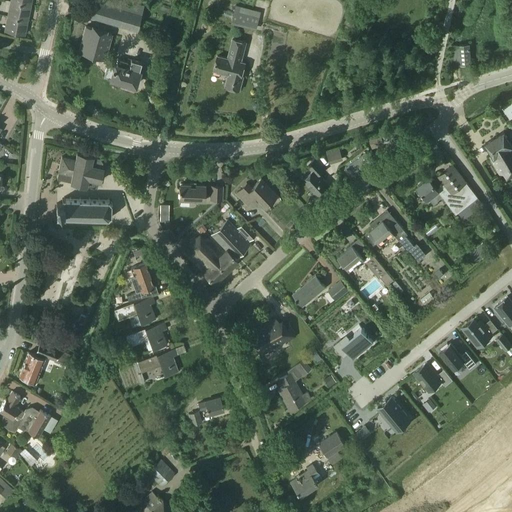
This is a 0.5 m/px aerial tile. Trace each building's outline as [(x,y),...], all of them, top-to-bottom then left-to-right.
[(126,0),(93,0),(88,17),(136,32),(144,5),(145,0),(136,0),(135,3),(126,0)] [(10,1),(7,16),(28,20),(31,5),(10,1)] [(261,12),(243,7),(236,6),(231,24),(256,30),(261,12)] [(28,20),(7,16),(4,31),(25,35),(28,20)] [(92,24),(91,28),(85,26),(78,52),(105,60),(112,34),(106,33),(108,29),(92,24)] [(214,70),(228,74),(225,87),(240,90),(243,78),(240,78),(242,71),(243,71),(245,63),(241,62),(246,43),(233,39),(228,59),(218,56),(214,70)] [(469,44),(459,45),(450,46),(452,66),(460,65),(471,64),(469,44)] [(115,65),(114,68),(107,66),(104,77),(111,79),(135,86),(141,62),(131,60),(130,64),(127,63),(127,62),(118,59),(116,66),(115,65)] [(485,143),(492,155),(489,157),(500,174),(502,174),(503,174),(506,179),(507,179),(511,176),(511,142),(511,143),(504,132),(485,143)] [(381,136),(369,140),(372,147),(384,143),(381,136)] [(339,149),(325,151),(327,163),(342,160),(339,149)] [(374,163),(366,152),(345,168),(353,179),(374,163)] [(58,172),(72,176),(70,182),(87,186),(97,188),(98,182),(100,182),(103,168),(101,167),(102,163),(99,159),(93,157),(94,157),(77,153),(75,160),(62,157),(58,172)] [(326,169),(316,158),(307,166),(312,172),(303,180),(318,197),(329,186),(319,175),(326,169)] [(423,180),(417,184),(418,186),(417,187),(427,200),(428,200),(429,199),(434,205),(443,198),(456,214),(459,212),(478,197),(467,182),(453,164),(437,176),(444,184),(437,188),(429,178),(424,181),(423,180)] [(281,169),(276,172),(281,180),(286,177),(281,169)] [(261,179),(251,188),(246,183),(235,193),(246,204),(255,196),(265,207),(277,196),(261,179)] [(180,184),(179,200),(204,201),(205,185),(180,184)] [(223,185),(210,185),(209,200),(222,200),(222,198),(224,198),(225,188),(223,188),(223,185)] [(478,197),(459,212),(465,220),(484,205),(478,197)] [(65,204),(56,204),(56,212),(63,212),(63,217),(108,218),(110,215),(111,203),(107,200),(65,199),(65,204)] [(390,213),(369,232),(365,234),(373,244),(376,241),(380,245),(386,241),(389,239),(389,238),(394,234),(408,251),(409,249),(414,246),(406,236),(408,234),(390,213)] [(227,219),(211,234),(225,250),(226,249),(237,260),(240,257),(238,256),(250,244),(246,239),(247,239),(249,241),(256,234),(245,222),(237,228),(239,230),(238,231),(227,219)] [(207,238),(187,256),(203,273),(213,284),(237,261),(237,260),(226,249),(225,250),(224,251),(211,237),(210,236),(207,238)] [(352,245),(342,253),(337,257),(349,271),(354,266),(355,267),(358,264),(365,262),(372,257),(370,255),(364,260),(352,245)] [(146,253),(144,247),(133,251),(135,257),(146,253)] [(394,280),(374,255),(372,257),(365,262),(379,278),(380,277),(387,285),(394,280)] [(130,277),(136,292),(127,296),(128,301),(152,295),(158,292),(156,285),(153,286),(145,263),(130,268),(133,276),(130,277)] [(440,269),(434,273),(438,278),(444,274),(440,269)] [(316,275),(293,294),(296,298),(295,299),(297,301),(298,300),(302,306),(325,287),(316,275)] [(341,279),(327,290),(336,300),(349,289),(341,279)] [(152,296),(133,302),(133,303),(114,309),(118,320),(137,313),(141,324),(155,319),(150,304),(155,303),(152,296)] [(511,301),(507,296),(495,306),(510,325),(511,322),(511,301)] [(491,335),(492,335),(482,323),(480,325),(474,318),(462,328),(477,347),(478,346),(477,345),(490,334),(491,335)] [(277,321),(274,319),(248,333),(260,354),(293,335),(288,326),(285,328),(282,322),(280,319),(277,321)] [(164,322),(145,328),(126,335),(130,346),(149,339),(153,350),(167,345),(162,330),(166,329),(164,322)] [(339,340),(333,345),(341,354),(347,350),(353,358),(354,358),(353,357),(373,341),(373,342),(373,341),(362,327),(342,344),(339,340)] [(503,334),(497,339),(505,349),(511,345),(503,334)] [(448,344),(447,343),(441,348),(442,349),(439,351),(453,368),(463,360),(469,368),(476,363),(466,350),(460,355),(450,342),(448,344)] [(35,354),(29,352),(19,376),(35,383),(35,382),(45,356),(55,360),(59,351),(39,344),(35,354)] [(175,348),(158,354),(154,355),(137,362),(141,373),(161,365),(164,376),(178,371),(173,356),(177,355),(175,348)] [(310,355),(315,362),(321,358),(315,350),(310,355)] [(303,358),(288,370),(290,373),(279,379),(283,386),(281,387),(285,395),(282,397),(289,409),(305,401),(295,382),(311,369),(303,358)] [(441,381),(445,385),(452,379),(444,369),(437,374),(427,362),(414,372),(429,391),(441,381)] [(0,407),(0,410),(3,413),(2,419),(4,425),(8,430),(15,432),(18,427),(27,432),(27,431),(38,438),(51,416),(40,409),(39,411),(32,407),(25,408),(24,411),(14,405),(20,396),(12,391),(6,401),(4,400),(0,407)] [(391,396),(377,407),(394,427),(407,416),(391,396)] [(220,397),(205,402),(198,403),(200,410),(206,408),(208,414),(224,410),(220,397)] [(202,422),(198,411),(188,414),(191,425),(202,422)] [(365,426),(355,433),(360,440),(370,432),(365,426)] [(336,431),(322,440),(318,443),(327,457),(345,445),(336,431)] [(19,448),(12,443),(6,451),(13,456),(19,448)] [(161,458),(147,472),(160,486),(165,484),(172,477),(175,473),(161,458)] [(307,470),(290,482),(299,495),(317,483),(313,477),(319,474),(312,464),(306,468),(307,470)] [(0,478),(0,492),(6,497),(12,490),(0,478)] [(147,506),(140,511),(173,511),(158,496),(157,497),(152,491),(142,501),(147,506)]
